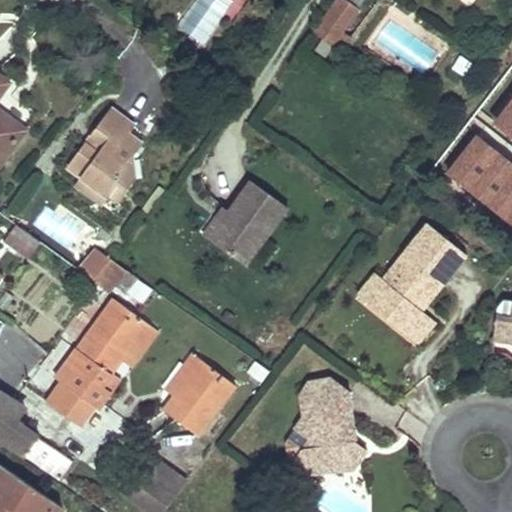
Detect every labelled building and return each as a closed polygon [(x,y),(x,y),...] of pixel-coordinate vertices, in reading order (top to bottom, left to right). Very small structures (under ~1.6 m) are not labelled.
[(331,44),(344,26),(357,8),(346,0),(333,0),(312,30),(331,44)] [(0,106),(0,92),(9,81),(0,74),(0,159),(25,127),(0,106)] [(116,180),(120,183),(125,186),(134,177),(131,155),(140,143),(126,132),(133,125),(109,108),(90,132),(94,136),(91,140),(85,139),(66,165),(79,175),(106,194),(116,180)] [(106,194),(79,175),(77,178),(76,184),(100,202),(106,194)] [(106,194),(115,202),(125,186),(120,183),(116,180),(106,194)] [(287,208),(250,180),(228,210),(208,238),(245,265),(287,208)] [(32,221),(65,248),(82,227),(49,200),(32,221)] [(228,210),(221,204),(200,233),(208,238),(228,210)] [(466,253),(427,222),(383,278),(365,301),(407,334),(425,311),(415,304),(423,295),(429,300),(466,253)] [(19,231),(23,234),(26,237),(30,233),(16,223),(4,238),(10,243),(19,231)] [(98,282),(108,289),(124,267),(107,255),(91,277),(98,282)] [(113,285),(140,303),(150,287),(123,270),(113,285)] [(383,278),(375,272),(358,295),(365,301),(383,278)] [(147,322),(113,297),(67,361),(75,368),(64,382),(95,405),(98,408),(110,392),(94,380),(102,367),(110,373),(120,359),(147,322)] [(436,320),(425,311),(407,334),(418,342),(436,320)] [(511,318),(498,317),(495,339),(511,341),(511,318)] [(128,364),(154,328),(147,322),(120,359),(128,364)] [(511,341),(495,339),(494,352),(509,354),(511,356),(511,341)] [(163,388),(172,395),(199,359),(190,353),(163,388)] [(197,434),(215,409),(234,384),(199,359),(172,395),(162,408),(197,434)] [(75,368),(67,361),(56,376),(64,382),(75,368)] [(355,427),(350,392),(329,377),(309,380),(311,392),(300,394),(303,415),(296,426),(311,437),(297,456),(296,462),(304,474),(319,472),(329,459),(342,456),(354,465),(366,448),(358,442),(347,434),(349,428),(355,427)] [(81,424),(95,405),(64,382),(50,402),(81,424)] [(0,438),(1,440),(3,437),(58,477),(70,460),(15,420),(23,407),(12,399),(0,390),(0,438)] [(177,489),(185,478),(156,455),(148,466),(177,489)] [(158,511),(172,496),(177,489),(148,466),(144,463),(127,488),(156,511),(158,511)] [(56,511),(61,505),(0,468),(0,511),(56,511)] [(107,511),(95,503),(88,511),(107,511)]
